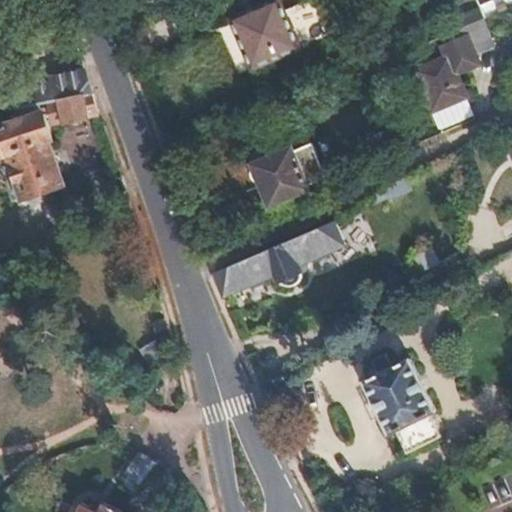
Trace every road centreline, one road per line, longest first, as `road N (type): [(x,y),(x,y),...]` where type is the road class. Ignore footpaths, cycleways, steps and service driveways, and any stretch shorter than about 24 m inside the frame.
road 1 (residential): [(210,363),(89,0)]
road 2 (residential): [(286,511),(210,363)]
road 3 (residential): [(210,363),(209,419),(224,505)]
